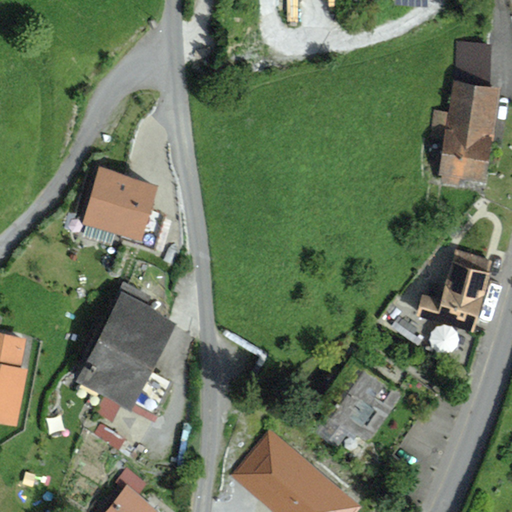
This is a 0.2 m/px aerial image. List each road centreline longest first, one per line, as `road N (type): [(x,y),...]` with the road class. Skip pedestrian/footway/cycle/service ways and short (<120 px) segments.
road 1 (unclassified): [(202,511),(212,357),(175,54)]
road 2 (residential): [(175,54),(152,59),(115,87),(63,180),(0,248)]
road 3 (tertiary): [(511,328),(442,511)]
road 4 (track): [(436,0),(425,15),(383,36),(337,42),(323,31),(313,0)]
